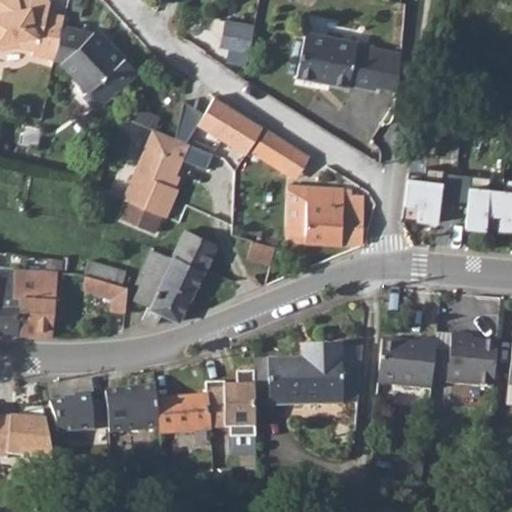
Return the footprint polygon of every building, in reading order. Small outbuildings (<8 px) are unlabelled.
[(31,54),(53,59),(62,21),(64,14),(49,10),(51,0),(50,0),(24,0),(25,4),(22,5),(20,0),(0,0),(0,50),(1,51),(17,47),(32,51),(31,54)] [(226,18),(221,46),(251,51),(256,23),(226,18)] [(62,21),(53,59),(62,63),(87,92),(83,96),(94,107),(102,109),(142,68),(99,25),(94,29),(62,21)] [(296,77),(349,86),(349,84),(376,89),(376,86),(383,48),(304,31),(296,77)] [(401,50),(384,47),(383,48),(376,86),(396,90),(401,50)] [(200,123),(250,153),(266,127),(215,97),(200,123)] [(149,126),(154,114),(136,106),(131,118),(149,126)] [(171,186),(190,143),(175,137),(152,127),(122,198),(127,200),(162,215),(166,217),(178,189),(171,186)] [(266,127),(250,153),(297,181),(312,155),(266,127)] [(423,172),(407,170),(402,217),(436,220),(438,199),(469,202),(466,223),(511,227),(511,176),(502,176),(501,184),(491,183),(492,174),(449,170),(449,166),(423,164),(423,172)] [(361,244),(362,242),(363,197),(344,195),(344,189),(289,186),(288,240),(361,244)] [(162,215),(127,200),(119,218),(154,233),(162,215)] [(205,271),(218,244),(186,228),(173,256),(205,271)] [(269,266),(275,247),(250,240),(246,259),(269,266)] [(179,321),(205,271),(173,256),(172,258),(152,251),(141,273),(145,275),(133,300),(147,307),(141,323),(156,324),(161,314),(177,322),(179,321)] [(123,283),(126,271),(88,260),(84,273),(87,274),(101,277),(123,283)] [(0,296),(13,298),(14,268),(0,267),(0,296)] [(55,270),(14,268),(13,298),(19,298),(17,335),(32,335),(50,336),(55,270)] [(84,288),(110,294),(108,307),(123,310),(128,286),(123,283),(101,277),(87,274),(84,288)] [(0,333),(17,335),(19,298),(13,298),(0,296),(0,333)] [(402,315),(387,314),(386,323),(400,325),(402,315)] [(471,334),(451,332),(446,381),(492,386),(497,342),(471,339),(471,334)] [(419,340),(381,336),(376,380),(430,386),(435,337),(420,335),(419,340)] [(302,359),(267,359),(269,407),(342,405),(342,403),(340,347),(340,344),(316,346),(317,358),(302,359)] [(302,346),(302,359),(317,358),(316,346),(302,346)] [(364,346),(340,347),(342,403),(359,403),(364,346)] [(255,407),(269,407),(267,359),(253,359),(254,370),(254,384),(255,407)] [(205,387),(205,396),(208,429),(229,427),(229,437),(256,436),(255,407),(254,384),(254,370),(235,371),(236,385),(205,387)] [(153,387),(104,391),(105,401),(107,428),(107,432),(157,428),(154,400),(153,387)] [(73,399),(46,401),(48,408),(56,432),(107,428),(105,401),(90,402),(89,392),(73,393),(73,399)] [(205,396),(154,400),(157,428),(157,435),(208,430),(208,429),(205,396)] [(0,456),(52,459),(45,418),(0,415),(0,456)] [(69,490),(68,511),(113,511),(114,490),(69,490)]
